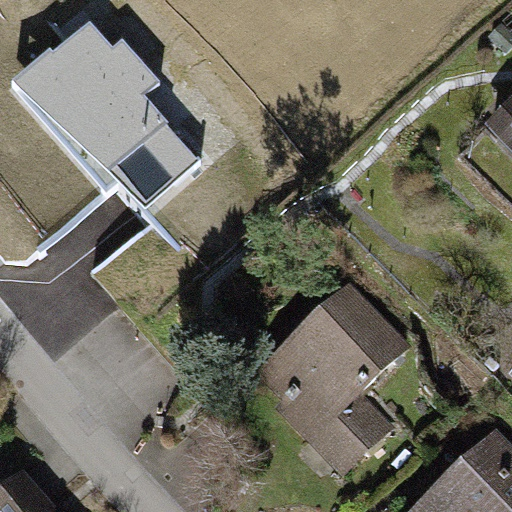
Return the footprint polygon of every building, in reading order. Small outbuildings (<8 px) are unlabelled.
[(118,16),(23,97),(140,233),(235,152),(118,16)] [(511,128),(501,140),(511,151),(511,128)] [(420,358),(367,295),(259,386),(350,494),(408,445),(370,400),(420,358)] [(511,511),(511,448),(503,440),(433,511),(511,511)] [(63,511),(40,483),(3,511),(63,511)]
